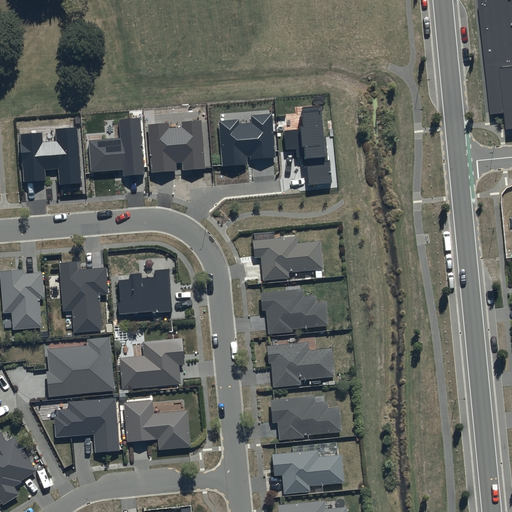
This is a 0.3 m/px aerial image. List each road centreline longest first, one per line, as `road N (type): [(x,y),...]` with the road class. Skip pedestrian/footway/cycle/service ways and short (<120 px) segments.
road 1 (residential): [(237,478),(217,284),(192,234),(155,218),(0,229)]
road 2 (tertiary): [(492,511),(458,163)]
road 3 (residential): [(53,511),(90,491),(237,478)]
road 4 (tertiary): [(458,163),(442,0)]
